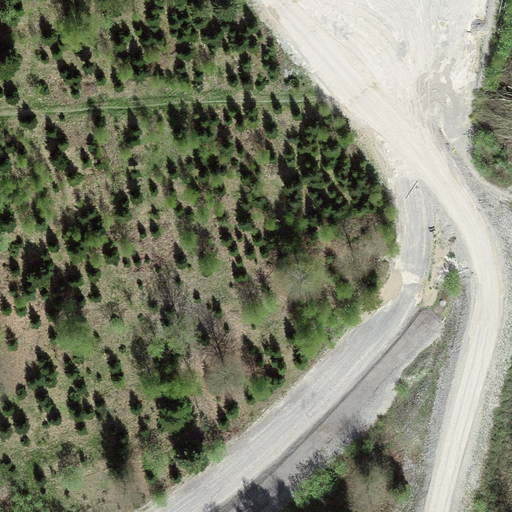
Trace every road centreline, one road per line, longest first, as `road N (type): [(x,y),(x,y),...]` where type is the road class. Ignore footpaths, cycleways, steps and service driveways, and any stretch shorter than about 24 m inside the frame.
road 1 (track): [(434,511),(483,330),(482,245),(435,154),(380,124),(276,0)]
road 2 (track): [(460,202),(378,325),(180,511)]
